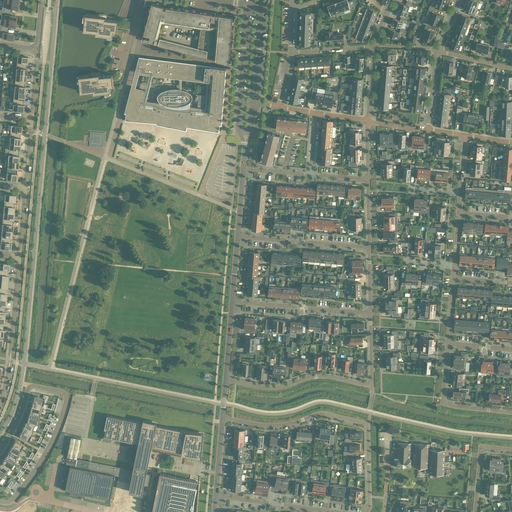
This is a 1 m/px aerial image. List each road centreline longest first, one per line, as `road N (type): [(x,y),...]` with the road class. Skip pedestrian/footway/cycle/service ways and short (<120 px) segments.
road 1 (residential): [(0,501),(12,499),(43,457),(66,400),(30,386),(0,450)]
road 2 (residential): [(225,380),(275,388),(315,376),(372,385),(370,313)]
road 3 (residential): [(367,426),(329,414),(277,426),(221,418)]
road 4 (residential): [(231,301),(370,313)]
road 5 (residential): [(369,248),(237,236)]
road 6 (residential): [(447,343),(442,403),(511,412)]
